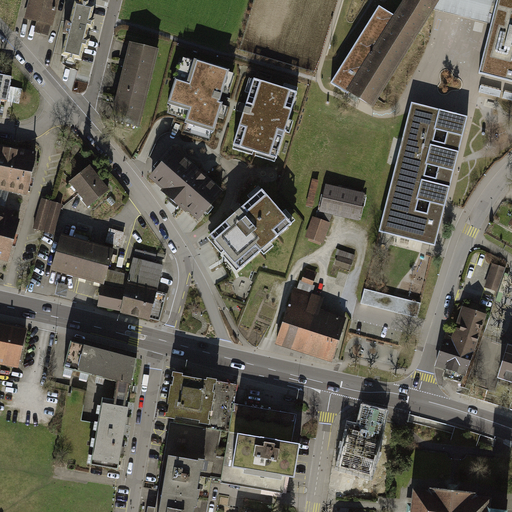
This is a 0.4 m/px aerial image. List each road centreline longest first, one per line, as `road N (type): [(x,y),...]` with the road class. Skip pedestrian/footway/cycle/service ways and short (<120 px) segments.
road 1 (tertiary): [(511,167),(466,241),(417,402)]
road 2 (residential): [(6,305),(52,117)]
road 3 (residential): [(186,260),(70,108)]
road 4 (residential): [(133,511),(164,342)]
road 5 (secondary): [(6,305),(164,342)]
road 6 (residential): [(312,511),(333,384)]
